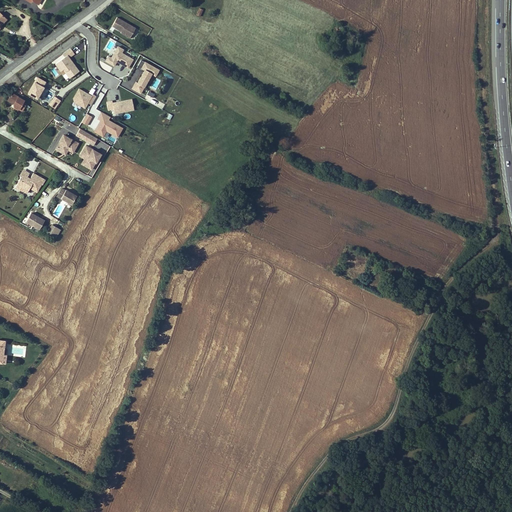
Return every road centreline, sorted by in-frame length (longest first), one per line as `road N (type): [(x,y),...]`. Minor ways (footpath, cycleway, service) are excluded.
road 1 (motorway): [(500,0),(511,188)]
road 2 (tertiary): [(0,73),(100,0)]
